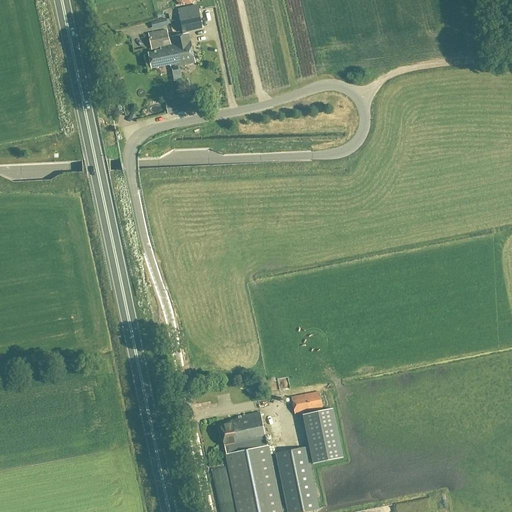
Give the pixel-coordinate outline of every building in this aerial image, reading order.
[(105,13),(116,13),(116,4),(105,4),(105,13)] [(196,6),(177,11),(183,33),(202,29),(196,6)] [(150,23),(152,29),(167,25),(166,19),(150,23)] [(159,48),(163,47),(161,39),(168,38),(166,30),(148,34),(151,50),(159,48)] [(173,45),(175,53),(177,53),(179,66),(194,63),(193,57),(188,34),(171,38),(173,45)] [(159,48),(160,51),(147,53),(150,65),(151,69),(169,65),(170,68),(179,66),(177,53),(175,53),(173,45),(163,47),(159,48)] [(195,99),(186,101),(189,111),(198,109),(195,99)] [(186,101),(165,105),(167,116),(189,111),(186,101)] [(319,392),(290,398),(293,414),(322,409),(319,392)] [(333,410),(303,416),(313,465),(343,459),(333,410)] [(260,413),(236,418),(236,420),(230,421),(231,423),(220,425),(223,445),(226,455),(237,511),(280,511),(267,447),(260,413)] [(308,511),(318,510),(305,449),(276,455),(287,511),(308,511)]
